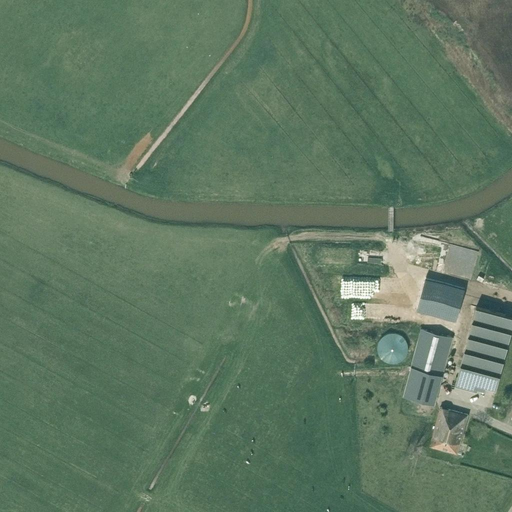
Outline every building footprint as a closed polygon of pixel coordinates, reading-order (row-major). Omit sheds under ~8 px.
[(511,315),(477,306),(455,385),(477,391),(479,385),(496,390),(511,330),(511,315)] [(421,329),(411,366),(443,375),(453,337),(421,329)] [(405,338),(404,336),(402,335),(398,333),(396,332),(392,332),(389,332),(385,334),(382,336),(381,338),(379,341),(378,344),(377,347),(377,350),(378,353),(379,356),(382,358),(385,361),(388,362),(391,363),(394,363),(398,362),(401,360),(404,358),(406,356),(407,353),(408,350),(408,347),(408,343),(407,340),(405,338)] [(443,375),(411,366),(403,394),(435,403),(443,375)] [(441,407),(430,445),(457,453),(468,414),(441,407)]
